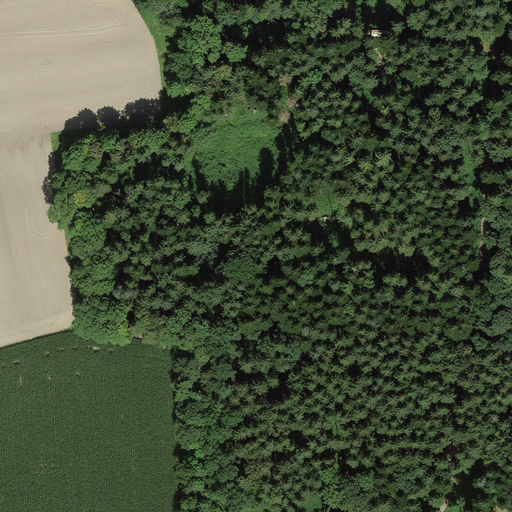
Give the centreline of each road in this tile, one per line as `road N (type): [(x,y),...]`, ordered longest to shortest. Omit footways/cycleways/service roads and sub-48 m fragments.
road 1 (track): [(511,51),(499,63),(492,93),(479,294),(438,511)]
road 2 (track): [(508,53),(397,35),(282,48),(249,60),(213,99),(193,146),(182,204),(185,243)]
